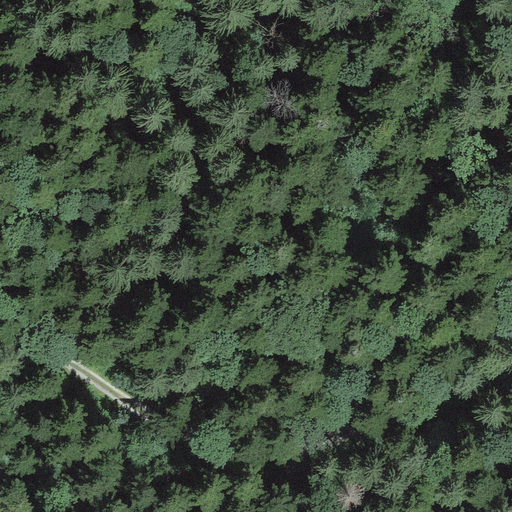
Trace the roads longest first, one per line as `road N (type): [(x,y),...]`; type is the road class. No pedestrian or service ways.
road 1 (track): [(511,375),(317,443),(219,452),(153,423),(38,347),(0,344)]
road 2 (track): [(219,452),(0,506)]
